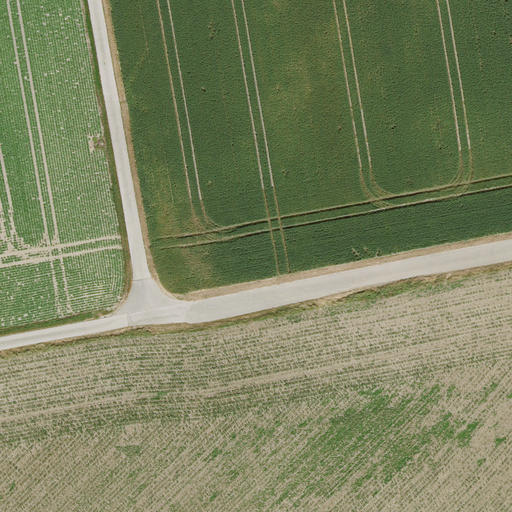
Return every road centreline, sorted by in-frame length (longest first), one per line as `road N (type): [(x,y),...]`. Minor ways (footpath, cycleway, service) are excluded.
road 1 (track): [(0,341),(511,247)]
road 2 (track): [(91,0),(144,314)]
